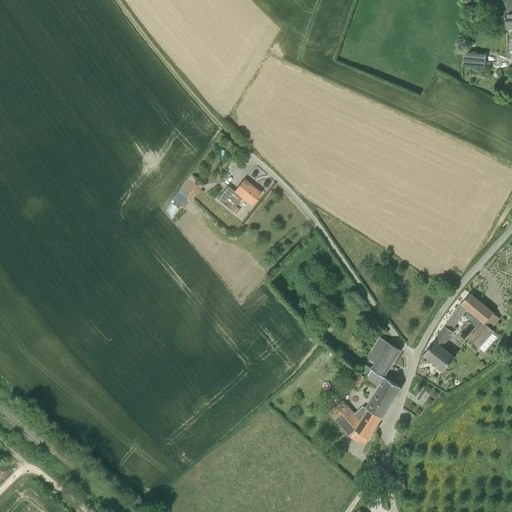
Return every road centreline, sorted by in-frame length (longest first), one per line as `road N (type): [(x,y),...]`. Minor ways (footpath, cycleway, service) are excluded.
road 1 (unclassified): [(411,368),(301,202),(195,98),(116,0)]
road 2 (unclassified): [(511,227),(440,312),(411,368)]
road 3 (unclassified): [(411,368),(385,471),(393,511)]
